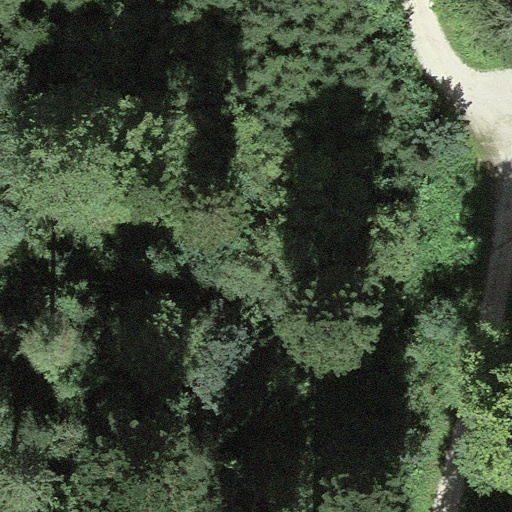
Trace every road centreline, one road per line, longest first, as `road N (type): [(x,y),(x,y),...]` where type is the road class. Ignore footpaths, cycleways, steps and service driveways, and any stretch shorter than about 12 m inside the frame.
road 1 (track): [(447,511),(511,218)]
road 2 (track): [(423,0),(441,71),(511,111)]
